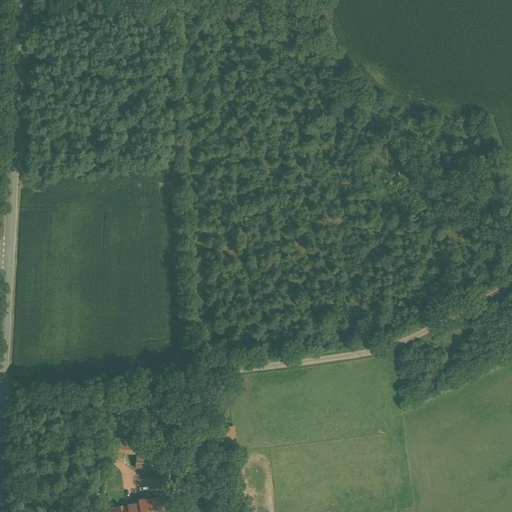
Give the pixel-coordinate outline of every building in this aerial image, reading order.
[(485,181),(476,175),(471,182),(481,188),(485,181)] [(225,428),(213,430),(217,457),(228,455),(225,428)] [(122,439),(122,454),(142,454),(142,439),(122,439)] [(159,457),(137,455),(135,469),(158,471),(159,457)] [(184,477),(174,480),(180,504),(193,501),(191,492),(187,493),(184,477)] [(158,511),(157,500),(139,502),(139,503),(140,511),(158,511)] [(133,507),(106,510),(106,511),(140,511),(139,503),(133,503),(133,507)]
